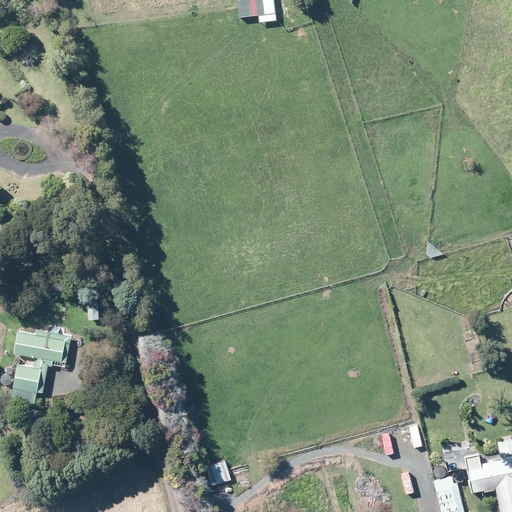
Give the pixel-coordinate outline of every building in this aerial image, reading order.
[(165,153),(146,157),(151,181),(170,177),(165,153)] [(49,400),(51,370),(66,371),(67,363),(70,364),(73,336),(20,331),(18,358),(20,358),(16,398),(49,400)] [(511,511),(511,438),(498,441),(501,459),(466,465),(471,494),(497,489),(501,511),(511,511)] [(228,460),(205,465),(210,487),(233,481),(228,460)] [(435,480),(437,491),(453,487),(451,476),(435,480)]
